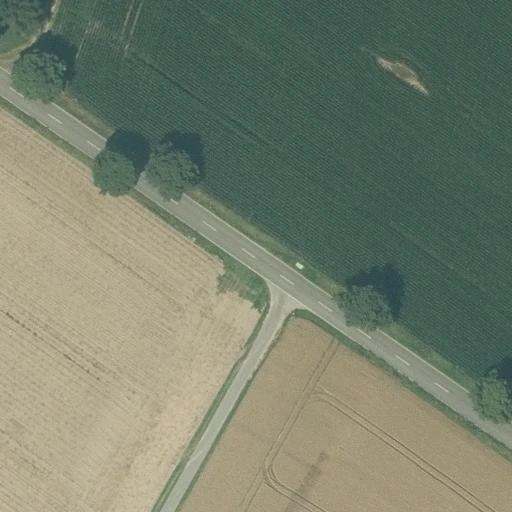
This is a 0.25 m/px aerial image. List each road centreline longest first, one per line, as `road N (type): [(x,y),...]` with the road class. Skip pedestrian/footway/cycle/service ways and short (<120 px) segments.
road 1 (secondary): [(0,81),(293,284)]
road 2 (secondary): [(293,284),(511,435)]
road 3 (residential): [(293,284),(168,511)]
